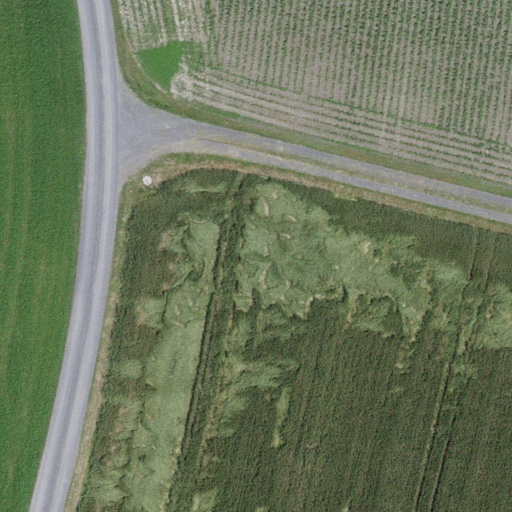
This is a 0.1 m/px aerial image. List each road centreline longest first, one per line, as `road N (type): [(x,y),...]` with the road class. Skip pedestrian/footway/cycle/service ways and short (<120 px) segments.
road 1 (track): [(57,511),(148,141),(101,0)]
road 2 (track): [(148,141),(511,229)]
